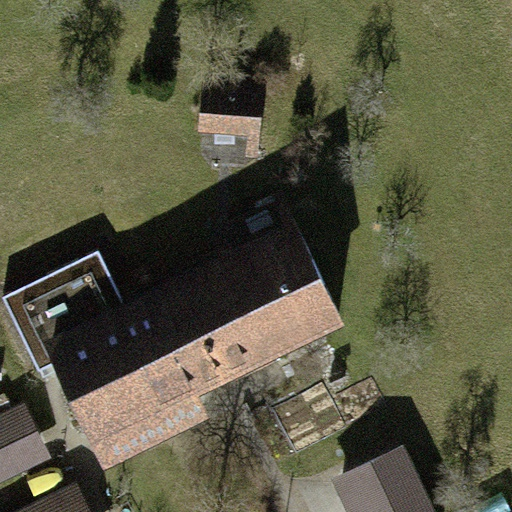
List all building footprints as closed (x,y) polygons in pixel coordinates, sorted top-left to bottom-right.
[(270,84),(202,78),(198,126),(265,132),(270,84)] [(101,249),(6,295),(29,343),(32,341),(42,363),(60,355),(97,432),(342,314),(299,225),(129,307),(101,249)] [(0,471),(43,450),(25,414),(0,426),(0,471)] [(436,511),(405,447),(345,475),(362,511),(436,511)] [(89,511),(78,488),(30,511),(89,511)]
